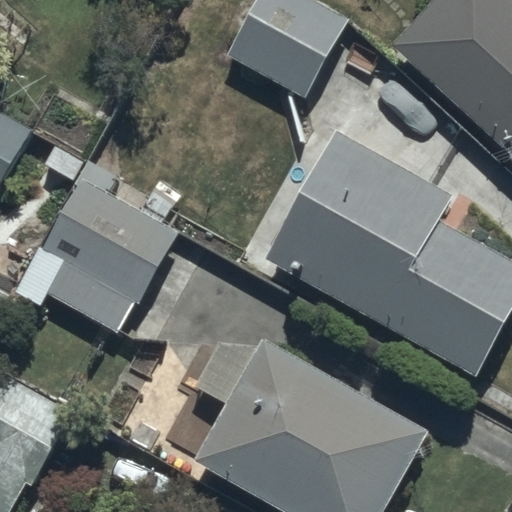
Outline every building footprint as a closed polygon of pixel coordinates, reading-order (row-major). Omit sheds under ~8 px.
[(309,0),(261,0),(229,57),(308,101),(351,23),(309,0)] [(511,0),(434,0),(392,47),(511,156),(511,0)] [(0,113),(0,190),(33,133),(0,113)] [(339,133),(267,258),(479,380),(511,322),(511,260),(444,221),(457,200),(339,133)] [(50,294),(119,333),(137,302),(140,304),(180,236),(108,194),(83,180),(19,291),(44,305),(50,294)] [(228,406),(196,461),(285,511),(388,511),(432,437),(265,342),(260,350),(219,350),(199,389),(228,406)] [(0,373),(0,511),(11,511),(27,485),(33,489),(75,418),(0,373)]
